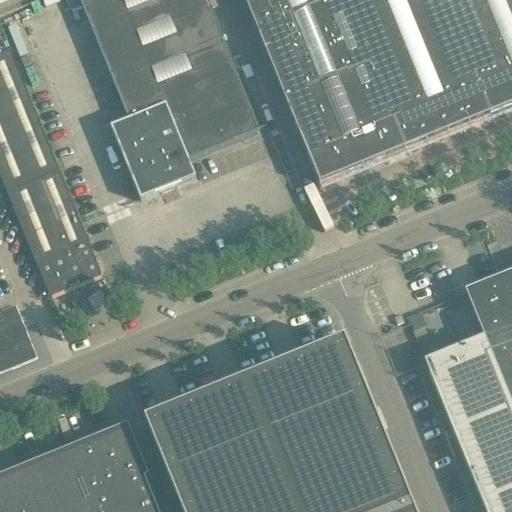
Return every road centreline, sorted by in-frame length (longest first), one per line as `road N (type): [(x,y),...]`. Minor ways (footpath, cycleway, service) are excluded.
road 1 (tertiary): [(0,402),(337,266)]
road 2 (unknown): [(337,266),(319,210),(511,129)]
road 3 (unclassified): [(438,511),(337,266)]
road 4 (unknown): [(131,262),(44,39)]
road 5 (tertiary): [(337,266),(511,194)]
road 6 (unknown): [(131,262),(283,200)]
